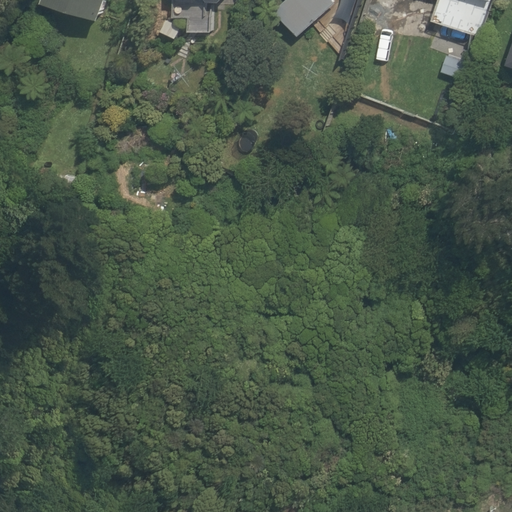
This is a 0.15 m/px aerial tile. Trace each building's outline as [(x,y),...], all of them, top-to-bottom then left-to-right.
[(103,20),(108,0),(50,0),(49,4),(103,20)] [(195,1),(194,32),(217,32),(218,1),(242,2),(241,0),(173,0),(174,0),(195,1)] [(341,0),(282,0),(278,4),(304,37),(345,3),(341,0)] [(440,0),(436,14),(481,29),(490,0),(440,0)] [(72,175),(37,166),(33,185),(67,194),(72,175)]
